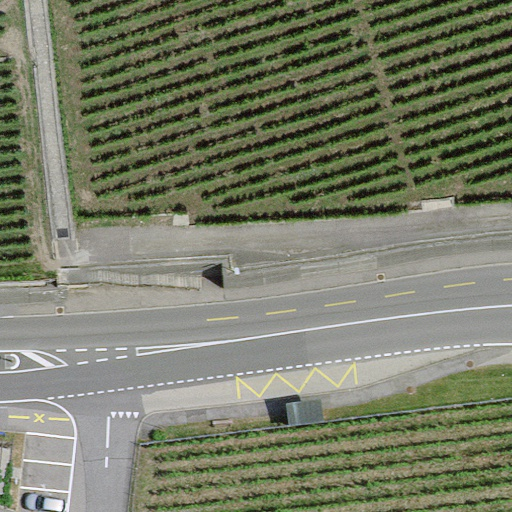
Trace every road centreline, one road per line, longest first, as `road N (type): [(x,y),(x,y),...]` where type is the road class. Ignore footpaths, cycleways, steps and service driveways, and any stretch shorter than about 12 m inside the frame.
road 1 (primary): [(0,357),(220,346),(511,310)]
road 2 (track): [(101,511),(123,354)]
